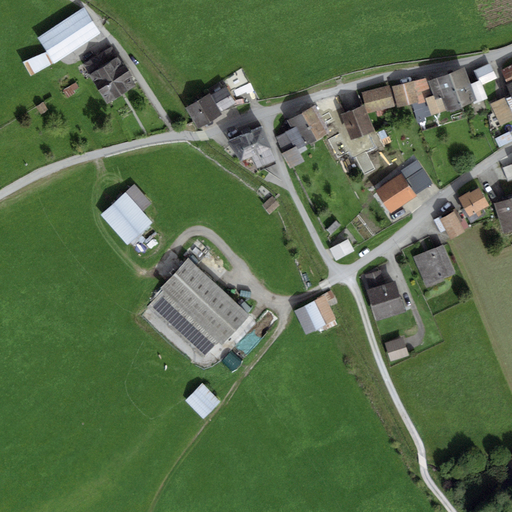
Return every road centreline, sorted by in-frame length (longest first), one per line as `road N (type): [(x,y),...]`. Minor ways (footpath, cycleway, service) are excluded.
road 1 (residential): [(511,147),(336,277),(264,114)]
road 2 (residential): [(0,195),(89,156),(206,135),(264,114)]
road 3 (track): [(346,271),(419,444),(425,477),(452,511)]
road 4 (residential): [(264,114),(511,49)]
road 5 (track): [(292,310),(179,457),(148,511)]
road 6 (track): [(176,135),(96,14),(75,0)]
